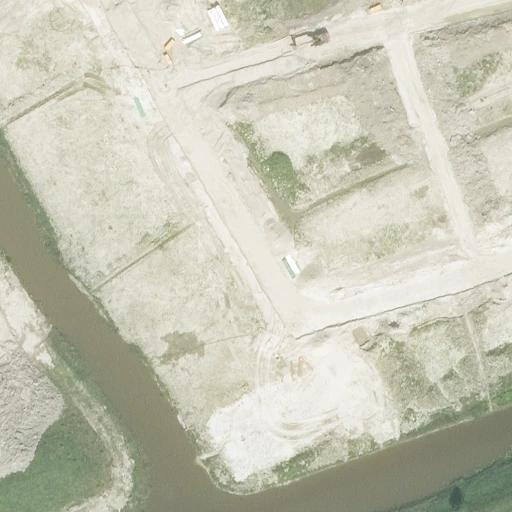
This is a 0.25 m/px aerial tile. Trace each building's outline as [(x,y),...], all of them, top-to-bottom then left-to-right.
[(272,0),(271,0),(255,5),(265,41),(282,36),(272,0)] [(291,0),(272,0),(282,36),(300,31),(291,0)] [(309,0),(291,0),(300,31),(317,26),(309,0)] [(328,0),(309,0),(317,26),(334,21),(328,0)] [(347,0),(328,0),(334,21),(352,16),(347,0)] [(365,0),(347,0),(352,16),(369,11),(365,0)] [(385,0),(365,0),(369,11),(387,6),(385,0)] [(255,5),(237,10),(247,46),(265,41),(255,5)] [(44,6),(0,31),(0,33),(7,45),(17,39),(31,64),(79,36),(64,10),(50,17),(44,6)] [(64,68),(40,82),(47,94),(45,95),(61,124),(117,91),(101,63),(71,80),(64,68)] [(132,174),(83,203),(92,220),(103,213),(117,238),(139,226),(141,229),(161,217),(159,214),(174,205),(157,176),(139,186),(132,174)] [(413,176),(390,182),(402,227),(413,224),(412,218),(423,215),(413,176)] [(390,182),(368,188),(380,232),(391,229),(390,224),(399,222),(401,227),(402,227),(390,182)] [(368,188),(346,194),(358,242),(359,241),(359,238),(369,235),(368,230),(377,228),(379,233),(380,232),(368,188)] [(347,202),(326,208),(339,256),(340,255),(339,252),(349,249),(348,244),(358,242),(346,194),(345,194),(347,202)] [(327,217),(305,223),(317,267),(329,264),(328,259),(339,256),(326,208),(325,208),(327,217)] [(419,254),(410,257),(414,274),(424,272),(419,254)] [(410,257),(400,259),(405,277),(414,274),(410,257)] [(375,266),(366,269),(370,286),(380,283),(375,266)] [(366,269),(356,271),(361,289),(370,286),(366,269)] [(331,278),(322,280),(326,298),(336,295),(331,278)] [(198,288),(165,307),(173,320),(180,316),(197,345),(240,320),(223,291),(206,301),(198,288)] [(504,340),(493,344),(501,367),(511,363),(511,362),(509,354),(511,352),(511,306),(495,312),(504,340)] [(458,320),(436,327),(450,369),(472,362),(475,371),(487,367),(479,344),(468,348),(458,320)] [(423,363),(412,367),(420,390),(431,386),(428,377),(450,369),(436,327),(414,335),(423,363)] [(240,341),(216,355),(222,365),(219,367),(233,392),(273,369),(258,344),(245,351),(240,341)]
